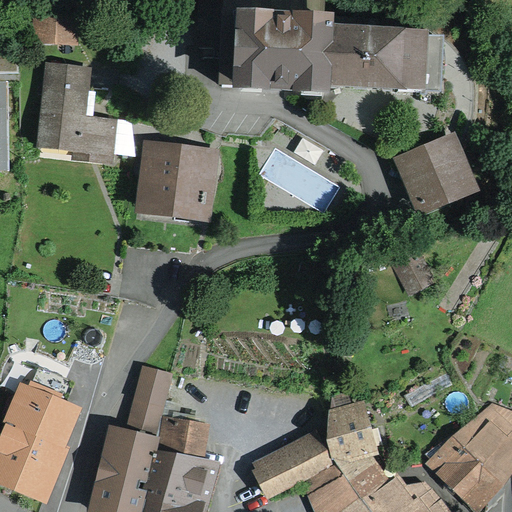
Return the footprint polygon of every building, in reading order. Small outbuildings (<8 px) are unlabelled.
[(441,40),(319,33),(320,0),(201,0),(198,48),(223,50),(221,87),(324,92),(324,85),(398,88),(398,91),(438,91),(441,40)] [(36,15),(35,40),(63,41),(64,16),(36,15)] [(0,51),(0,71),(17,72),(17,52),(0,51)] [(113,124),(79,120),(80,114),(74,114),(75,107),(84,108),(88,72),(49,68),(41,142),(76,146),(75,157),(109,160),(113,124)] [(419,155),(403,162),(421,206),(468,187),(450,145),(420,157),(419,155)] [(150,149),(143,210),(203,217),(210,156),(150,149)] [(398,268),(410,290),(429,280),(417,257),(398,268)] [(0,473),(46,493),(57,466),(50,463),(72,408),(64,404),(72,385),(39,371),(0,467),(0,473)] [(446,372),(403,396),(411,407),(453,383),(446,372)] [(129,444),(150,449),(167,382),(146,377),(129,444)] [(360,406),(330,415),(328,440),(334,460),(363,452),(371,450),(360,406)] [(481,496),(510,466),(511,463),(511,416),(506,413),(501,422),(494,416),(469,448),(451,434),(424,455),(441,471),(439,473),(464,498),(462,499),(475,511),(481,511),(482,511),(485,499),(481,496)] [(203,427),(159,419),(153,450),(146,481),(149,482),(137,511),(195,511),(196,511),(201,511),(203,511),(217,466),(197,462),(203,427)] [(114,440),(97,508),(112,511),(137,511),(149,482),(146,481),(153,450),(129,444),(114,440)] [(257,473),(269,497),(324,468),(311,445),(257,473)] [(437,511),(421,490),(401,504),(363,452),(334,460),(371,511),(437,511)] [(370,511),(336,466),(305,482),(311,494),(315,511),(370,511)]
